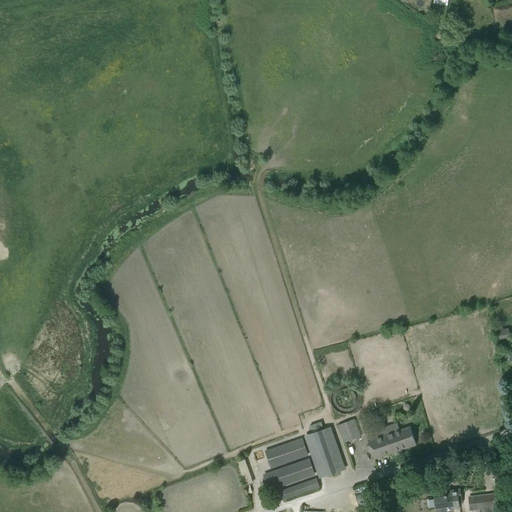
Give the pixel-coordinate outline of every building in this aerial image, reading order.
[(509,328),(496,331),(498,342),(511,340),(509,328)] [(511,359),(510,355),(500,360),(502,365),(511,361),(511,359)] [(359,418),(365,434),(384,427),(378,411),(359,418)] [(338,426),(344,443),(361,437),(354,420),(338,426)] [(368,441),(375,460),(416,446),(410,427),(368,441)] [(311,435),(325,476),(339,471),(325,430),(311,435)] [(267,449),(273,466),(308,454),(305,446),(304,447),(301,438),(267,449)] [(268,474),(271,481),(277,479),(280,487),(315,475),(310,459),(268,474)] [(282,493),(285,501),(320,490),(318,482),(282,493)] [(435,500),(429,501),(430,509),(436,508),(436,511),(451,511),(454,511),(460,511),(459,504),(462,504),(461,492),(446,494),(446,497),(435,499),(435,500)] [(468,497),(470,511),(480,511),(480,509),(490,508),(490,509),(500,508),(498,493),(468,497)]
